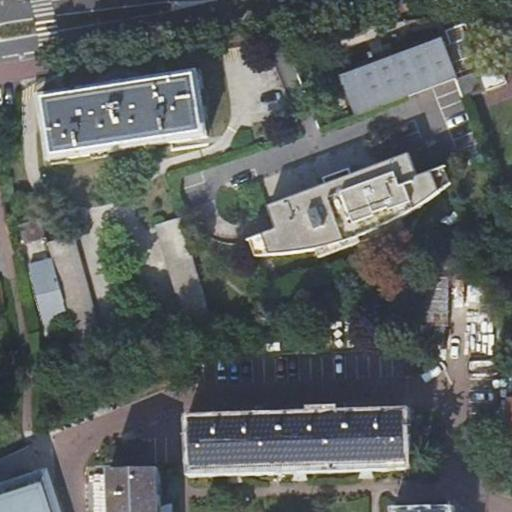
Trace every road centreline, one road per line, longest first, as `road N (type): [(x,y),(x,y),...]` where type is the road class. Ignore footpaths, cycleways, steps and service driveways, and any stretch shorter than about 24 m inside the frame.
road 1 (residential): [(81,511),(81,462),(98,431),(165,399),(432,391),(453,413),(460,483),(486,503),(511,509)]
road 2 (secondary): [(0,31),(184,0)]
